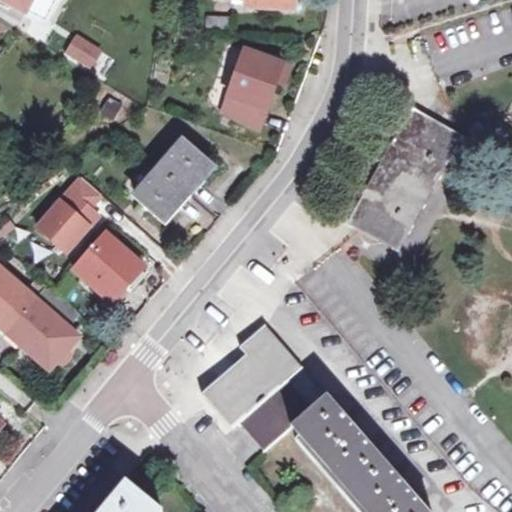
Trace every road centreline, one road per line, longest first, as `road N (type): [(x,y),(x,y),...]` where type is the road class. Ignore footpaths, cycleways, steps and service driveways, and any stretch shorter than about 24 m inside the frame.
road 1 (unclassified): [(354,0),(340,112),(126,379)]
road 2 (residential): [(253,511),(126,379)]
road 3 (unclassified): [(126,379),(17,511)]
